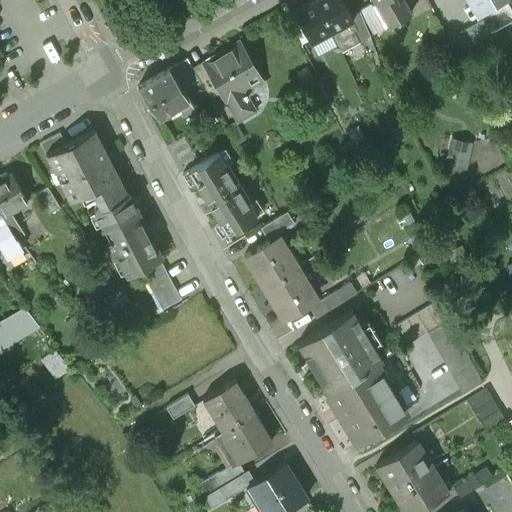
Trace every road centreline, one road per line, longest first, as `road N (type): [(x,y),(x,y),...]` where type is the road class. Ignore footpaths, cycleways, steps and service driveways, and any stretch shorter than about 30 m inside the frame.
road 1 (residential): [(358,511),(223,290),(104,68)]
road 2 (residential): [(230,0),(104,68)]
road 3 (residential): [(104,68),(0,131)]
